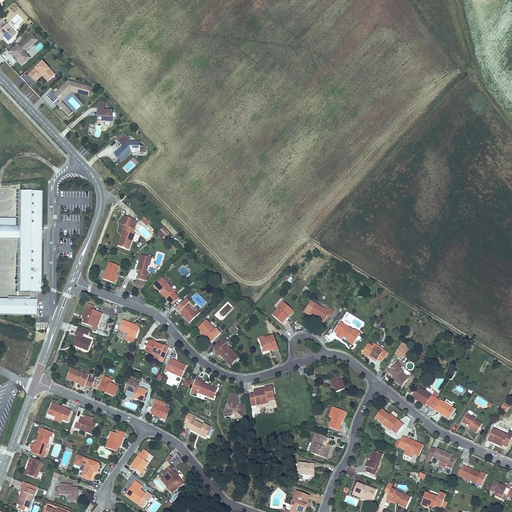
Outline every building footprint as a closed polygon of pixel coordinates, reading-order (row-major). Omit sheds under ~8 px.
[(1,19),(0,20),(0,34),(4,38),(8,43),(16,35),(1,19)] [(37,40),(32,35),(19,47),(14,42),(6,50),(9,53),(10,52),(12,50),(19,58),(17,60),(22,65),(30,58),(24,52),(37,40)] [(12,50),(10,52),(17,60),(19,58),(12,50)] [(55,74),(42,61),(29,74),(36,81),(42,75),(43,76),(45,75),(49,80),(55,74)] [(52,92),(47,97),(53,103),(58,99),(61,101),(71,92),(89,97),(91,88),(68,82),(55,95),(52,92)] [(105,103),(99,103),(98,121),(111,122),(112,111),(104,111),(105,103)] [(66,106),(62,110),(69,117),(73,113),(66,106)] [(124,133),(116,140),(122,147),(114,154),(120,161),(131,151),(139,151),(139,153),(146,154),(146,147),(140,147),(140,142),(130,142),(129,141),(130,140),(124,133)] [(139,153),(139,151),(131,151),(120,161),(122,162),(131,154),(139,153)] [(18,226),(0,225),(0,239),(18,240),(17,292),(19,292),(20,239),(25,239),(25,231),(20,231),(20,191),(18,191),(18,226)] [(42,191),(20,191),(20,231),(25,231),(25,239),(20,239),(19,292),(36,292),(42,293),(42,243),(42,239),(37,239),(38,231),(42,231),(42,191)] [(135,229),(131,228),(132,225),(134,220),(124,216),(121,224),(125,225),(123,229),(125,230),(122,236),(119,246),(129,250),(135,233),(134,233),(135,229)] [(145,217),(141,219),(146,226),(150,223),(145,217)] [(149,266),(151,258),(141,255),(137,271),(140,271),(138,279),(145,281),(147,273),(146,273),(148,266),(149,266)] [(116,280),(116,279),(115,279),(117,274),(120,266),(109,262),(103,279),(115,283),(116,280)] [(290,282),(293,278),(286,274),(284,279),(290,282)] [(165,276),(163,278),(168,284),(171,282),(165,276)] [(154,286),(160,292),(161,291),(167,297),(166,299),(167,298),(169,301),(177,294),(174,292),(175,291),(174,291),(169,285),(168,284),(163,278),(154,286)] [(179,297),(177,294),(169,301),(172,304),(179,297)] [(8,299),(0,299),(0,315),(35,316),(35,300),(30,300),(30,297),(24,297),(25,300),(8,299)] [(190,322),(200,312),(198,310),(195,312),(188,304),(190,302),(187,298),(176,308),(190,322)] [(293,311),(284,303),(279,309),(273,316),(282,324),(288,317),(287,316),(289,315),(290,315),(293,311)] [(96,319),(99,312),(93,310),(95,306),(87,304),(86,307),(88,308),(84,320),(83,323),(93,327),(92,330),(95,332),(100,321),(96,319)] [(330,313),(332,314),(334,311),(327,307),(325,310),(316,304),(310,313),(319,319),(325,322),(328,317),(330,313)] [(198,329),(203,334),(208,338),(212,341),(215,338),(216,339),(221,333),(217,329),(216,330),(206,320),(198,329)] [(131,327),(132,324),(123,321),(119,330),(128,333),(127,336),(136,339),(139,329),(131,327)] [(40,330),(40,325),(45,325),(45,323),(36,322),(36,330),(40,330)] [(334,332),(337,334),(338,333),(344,337),(348,340),(347,341),(353,345),(360,333),(354,330),(340,322),(334,332)] [(77,336),(74,344),(81,347),(80,348),(88,351),(92,341),(83,338),(84,334),(88,336),(90,332),(78,327),(75,335),(77,336)] [(274,336),(265,339),(265,340),(260,342),(264,352),(269,350),(273,349),(274,350),(278,348),(274,336)] [(224,345),(225,344),(227,343),(223,339),(214,348),(217,352),(216,353),(219,357),(221,355),(221,354),(227,360),(226,360),(231,366),(239,358),(229,348),(228,349),(224,345)] [(161,343),(161,344),(160,345),(154,342),(149,341),(145,351),(153,354),(152,357),(158,360),(160,357),(165,359),(169,347),(164,346),(165,345),(161,343)] [(362,353),(368,357),(369,355),(377,361),(378,359),(383,361),(388,354),(383,351),(382,353),(368,344),(362,353)] [(400,346),(396,352),(403,357),(407,350),(400,346)] [(187,366),(179,363),(179,364),(174,362),(174,361),(170,359),(165,370),(182,377),(187,366)] [(400,373),(402,371),(400,369),(403,366),(397,362),(388,374),(392,378),(394,376),(396,378),(395,379),(394,380),(402,386),(408,379),(400,373)] [(83,375),(83,373),(71,369),(67,379),(74,381),(74,380),(81,383),(81,384),(80,386),(84,388),(86,385),(92,387),(94,380),(88,378),(89,377),(83,375)] [(118,386),(111,383),(109,383),(111,379),(104,376),(99,389),(106,392),(106,393),(114,396),(118,386)] [(330,380),(331,384),(334,384),(335,388),(337,392),(345,389),(342,380),(340,381),(339,377),(330,380)] [(132,378),(127,390),(135,393),(134,398),(144,401),(148,391),(138,387),(140,381),(132,378)] [(197,378),(193,388),(198,390),(197,393),(198,393),(214,399),(218,389),(210,386),(208,385),(205,384),(206,382),(202,381),(203,380),(197,378)] [(411,397),(417,401),(418,400),(422,403),(422,404),(425,406),(432,395),(418,386),(411,397)] [(273,387),(264,388),(265,389),(259,390),(259,389),(254,390),(254,394),(255,398),(250,399),(252,406),(257,405),(268,403),(267,401),(267,399),(275,397),(273,387)] [(245,405),(240,406),(238,407),(237,405),(237,403),(236,398),(230,397),(224,412),(225,417),(230,417),(229,414),(235,413),(235,412),(237,412),(237,413),(241,417),(242,418),(246,417),(245,405)] [(455,409),(441,400),(440,401),(436,398),(436,399),(430,407),(449,419),(455,409)] [(510,406),(505,402),(501,408),(506,412),(510,406)] [(170,409),(165,407),(155,403),(151,414),(155,416),(155,414),(160,416),(166,418),(170,409)] [(72,410),(67,408),(66,411),(51,405),(48,414),(62,420),(63,419),(68,421),(72,410)] [(346,412),(336,408),(332,418),(329,427),(340,432),(341,428),(340,428),(346,412)] [(375,418),(383,424),(384,422),(393,429),(397,433),(403,425),(391,415),(390,417),(382,410),(375,418)] [(187,428),(199,434),(200,432),(207,436),(211,428),(204,424),(203,426),(195,421),(197,418),(188,413),(184,423),(189,425),(187,428)] [(482,424),(475,420),(476,419),(467,414),(463,422),(471,426),(469,428),(477,433),(482,424)] [(96,424),(91,422),(84,419),(80,418),(77,428),(92,434),(96,424)] [(391,431),(393,429),(384,422),(383,424),(391,431)] [(34,444),(32,449),(31,453),(47,459),(48,454),(44,452),(50,437),(52,437),(53,433),(40,428),(39,432),(40,433),(35,445),(34,444)] [(488,440),(491,442),(492,441),(503,446),(508,435),(493,428),(488,440)] [(123,436),(124,437),(126,433),(117,430),(116,434),(113,432),(110,440),(109,440),(106,448),(117,452),(119,447),(123,436)] [(508,435),(503,446),(508,448),(511,439),(511,433),(509,432),(508,435)] [(315,434),(312,443),(314,444),(311,453),(327,459),(331,446),(327,445),(326,448),(322,446),(324,441),(326,442),(328,438),(315,434)] [(401,448),(401,449),(405,450),(403,454),(412,458),(414,454),(419,456),(424,445),(407,437),(407,438),(403,436),(401,440),(398,447),(401,448)] [(436,450),(432,457),(428,455),(426,460),(430,462),(433,457),(440,460),(447,464),(446,466),(451,468),(455,459),(451,457),(451,455),(437,448),(436,450)] [(131,466),(140,473),(143,469),(148,463),(145,461),(150,454),(144,450),(142,453),(141,452),(131,466)] [(374,451),(371,459),(370,462),(368,461),(365,466),(368,467),(366,472),(375,475),(376,470),(374,469),(376,465),(378,465),(383,454),(374,451)] [(78,456),(77,456),(77,458),(75,464),(82,467),(80,470),(84,471),(82,477),(90,480),(93,471),(96,472),(99,464),(78,456)] [(31,458),(29,463),(31,463),(28,471),(27,475),(37,479),(43,462),(31,458)] [(161,473),(164,476),(176,490),(184,483),(178,475),(176,473),(173,469),(175,468),(172,465),(171,466),(169,463),(167,461),(167,462),(162,466),(165,470),(161,473)] [(311,470),(314,470),(314,465),(299,464),(298,469),(298,474),(311,475),(311,470)] [(482,486),(487,475),(481,472),(481,474),(463,466),(459,475),(482,486)] [(172,493),(176,490),(164,476),(160,479),(172,493)] [(135,481),(128,492),(134,496),(132,499),(139,504),(143,499),(146,501),(148,503),(153,497),(147,493),(146,494),(141,490),(143,487),(135,481)] [(508,485),(507,487),(506,488),(502,486),(498,484),(499,483),(494,481),(492,487),(491,488),(490,490),(494,492),(493,494),(502,498),(504,494),(507,496),(511,487),(508,485)] [(36,492),(34,491),(36,487),(24,482),(21,491),(23,492),(18,505),(19,505),(26,508),(29,509),(36,492)] [(352,495),(361,498),(363,495),(373,499),(376,490),(364,485),(364,486),(357,483),(352,495)] [(384,492),(389,494),(392,488),(393,485),(388,483),(384,492)] [(68,497),(77,498),(78,488),(72,488),(71,488),(71,489),(69,489),(69,485),(60,484),(60,488),(56,488),(55,496),(59,497),(60,494),(68,495),(68,497)] [(392,488),(389,494),(385,502),(390,504),(391,501),(392,499),(398,502),(398,501),(400,502),(398,505),(406,508),(411,497),(392,488)] [(307,501),(308,502),(310,496),(296,491),(290,505),(292,506),(290,511),(304,511),(307,505),(306,504),(307,501)] [(425,493),(421,503),(430,506),(434,508),(435,506),(441,508),(446,496),(440,493),(438,498),(425,493)]
